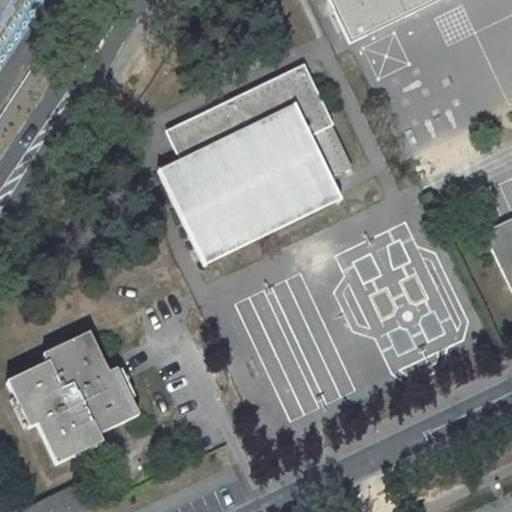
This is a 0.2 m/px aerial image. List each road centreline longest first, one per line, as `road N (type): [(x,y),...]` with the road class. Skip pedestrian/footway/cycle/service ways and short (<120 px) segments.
road 1 (residential): [(268,511),(511,391)]
road 2 (secondary): [(0,227),(47,150),(73,85)]
